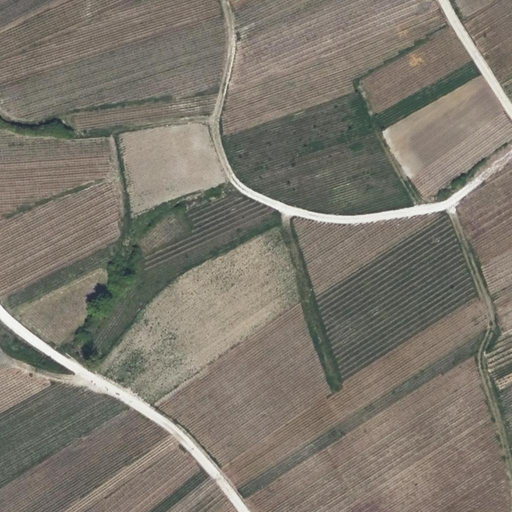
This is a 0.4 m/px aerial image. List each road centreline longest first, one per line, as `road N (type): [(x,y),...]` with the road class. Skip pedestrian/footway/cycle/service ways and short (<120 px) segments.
road 1 (track): [(511,153),(443,205),(407,217),(312,220),(237,191),(215,129),(232,58),(226,0)]
road 2 (track): [(0,312),(160,420),(244,511)]
road 3 (track): [(511,112),(443,0)]
